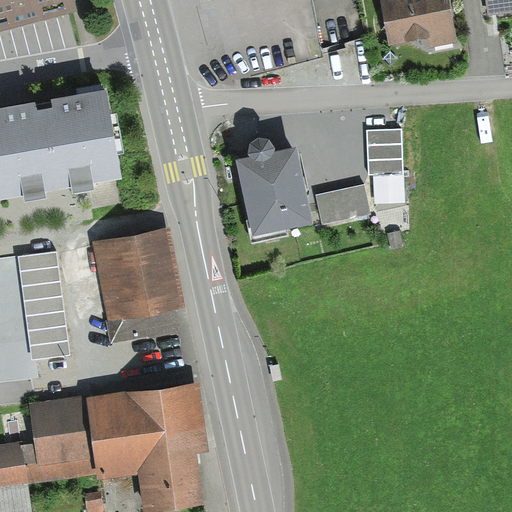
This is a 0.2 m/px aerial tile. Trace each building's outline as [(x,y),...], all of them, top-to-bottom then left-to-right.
[(0,0),(0,29),(68,11),(64,0),(0,0)] [(315,0),(244,0),(252,48),(311,39),(314,56),(324,55),(315,0)] [(448,31),(442,0),(381,0),(390,43),(448,31)] [(0,200),(122,178),(106,89),(0,109),(0,200)] [(402,129),(367,130),(368,174),(403,173),(402,129)] [(250,157),(237,160),(253,234),(311,221),(294,148),(274,152),(274,148),(269,140),(264,139),(258,138),(250,144),(248,154),(250,157)] [(364,184),(315,195),(322,225),(371,213),(364,184)] [(182,304),(168,230),(95,244),(113,338),(173,327),(169,306),(182,304)] [(56,251),(18,256),(32,360),(70,354),(56,251)] [(209,452),(199,382),(86,399),(86,396),(29,404),(35,442),(25,443),(24,440),(0,443),(0,511),(33,511),(29,485),(96,476),(97,481),(137,475),(142,511),(159,511),(206,506),(198,454),(209,452)] [(100,492),(85,494),(88,511),(98,511),(103,511),(100,492)]
